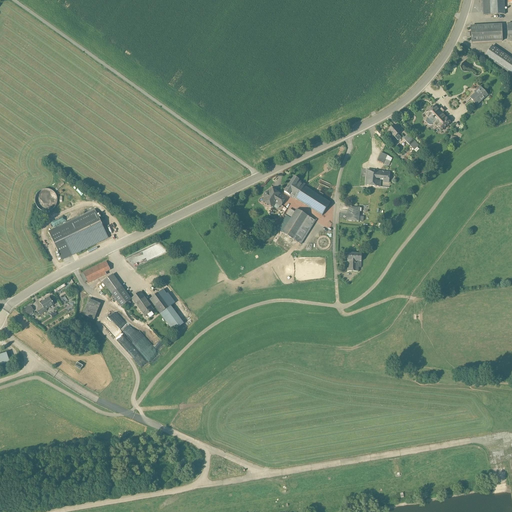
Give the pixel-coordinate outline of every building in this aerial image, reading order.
[(483,0),(485,15),(505,15),(504,0),(483,0)] [(501,25),(471,27),(472,43),(502,41),(501,25)] [(511,71),(511,59),(492,46),(485,57),(510,74),(511,71)] [(488,95),(481,87),(477,90),(478,92),(471,98),(477,105),(476,103),(478,101),(480,102),(488,95)] [(450,123),(435,106),(425,115),(428,118),(427,120),(427,122),(428,124),(430,125),(432,125),(434,124),(441,132),(450,123)] [(401,133),(395,126),(390,131),(396,138),(401,133)] [(414,141),(408,134),(403,139),(410,146),(414,141)] [(419,146),(414,141),(410,146),(414,150),(419,146)] [(381,153),(377,161),(383,164),(387,155),(381,153)] [(381,171),(367,170),(366,185),(380,187),(380,181),(379,181),(380,179),(384,179),(383,182),(384,182),(384,181),(388,182),(388,183),(389,173),(385,172),(385,173),(382,173),(382,172),(380,172),(381,171)] [(294,177),(284,192),(289,196),(289,195),(299,181),(299,180),(294,177)] [(305,185),(299,181),(289,195),(294,199),(322,216),(330,203),(304,186),(305,185)] [(280,195),(271,190),(269,194),(268,193),(266,193),(264,196),(265,197),(266,198),(264,202),(273,207),(276,209),(277,209),(279,209),(280,206),(281,206),(285,199),(279,196),(280,195)] [(357,208),(350,208),(350,211),(350,214),(348,214),(347,221),(358,222),(359,212),(357,212),(357,208)] [(308,217),(297,209),(282,233),(294,240),(308,217)] [(95,210),(51,231),(64,259),(108,238),(95,210)] [(315,221),(308,217),(294,240),(301,245),(315,221)] [(362,254),(347,254),(347,261),(348,261),(348,266),(359,266),(361,267),(361,262),(362,254)] [(106,262),(102,264),(105,272),(110,270),(106,262)] [(102,264),(83,273),(87,282),(96,277),(106,273),(105,272),(102,264)] [(121,287),(112,275),(103,282),(112,294),(121,287)] [(121,287),(112,294),(121,307),(126,303),(128,305),(131,303),(129,301),(131,299),(121,287)] [(163,290),(150,300),(151,301),(160,314),(162,313),(170,307),(175,303),(168,293),(166,294),(163,290)] [(140,292),(132,299),(145,317),(154,310),(148,303),(151,301),(150,300),(147,301),(140,292)] [(43,308),(38,312),(40,315),(47,310),(46,309),(54,304),(53,303),(53,302),(52,302),(49,298),(40,303),(43,308)] [(100,304),(89,299),(82,314),(94,319),(100,304)] [(170,307),(162,313),(175,330),(183,324),(170,307)] [(129,340),(109,318),(102,324),(142,369),(149,363),(129,340)] [(146,325),(139,331),(157,351),(164,344),(146,325)] [(139,331),(129,340),(149,363),(159,354),(157,351),(139,331)] [(6,353),(0,354),(0,365),(9,362),(6,353)]
